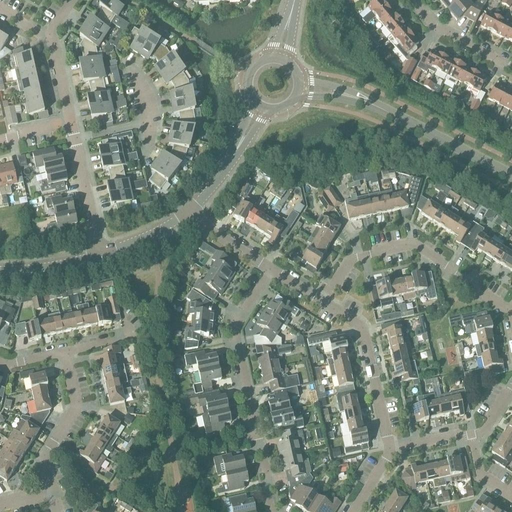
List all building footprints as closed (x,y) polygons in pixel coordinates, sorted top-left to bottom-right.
[(98,16),(111,24),(115,17),(116,18),(122,9),(121,8),(122,7),(116,3),(115,5),(107,0),(102,0),(99,7),(103,9),(98,16)] [(377,17),(387,8),(379,0),(376,0),(367,8),(371,13),(362,20),(366,25),(375,18),(377,17)] [(448,12),(461,0),(441,0),(439,2),(448,12)] [(465,0),(461,0),(448,12),(456,22),(464,15),(466,18),(475,23),(483,7),(476,4),(472,7),(465,0)] [(337,9),(336,9),(337,10),(342,15),(347,10),(342,4),(337,9)] [(394,17),(395,16),(394,17),(387,8),(377,17),(375,18),(383,27),(395,17),(394,17)] [(496,24),(498,20),(502,13),(495,10),(492,17),(487,14),(480,27),(491,33),(496,24)] [(106,31),(111,24),(98,16),(94,23),(90,21),(85,29),(102,40),(107,32),(106,31)] [(402,26),(403,26),(395,16),(394,17),(395,17),(383,27),(391,36),(402,26)] [(502,39),(509,25),(498,20),(496,24),(491,33),(502,39)] [(122,22),(118,28),(124,32),(129,25),(122,22)] [(511,43),(511,26),(509,25),(502,39),(511,43)] [(395,49),(399,45),(410,35),(402,26),(391,36),(387,39),(395,49)] [(97,48),(102,40),(85,29),(79,37),(83,40),(79,47),(80,48),(82,56),(96,52),(95,48),(96,48),(97,48)] [(139,56),(150,38),(142,33),(141,34),(134,29),(126,42),(133,46),(131,50),(139,56)] [(0,35),(0,61),(11,54),(3,49),(8,41),(0,35)] [(402,57),(406,54),(409,57),(414,54),(411,51),(418,45),(410,35),(399,45),(395,49),(402,57)] [(155,61),(166,50),(166,49),(166,50),(158,45),(159,44),(150,38),(139,56),(148,61),(150,57),(155,60),(155,61)] [(413,57),(418,59),(422,49),(417,47),(413,57)] [(161,77),(178,66),(173,57),(172,58),(166,50),(167,50),(166,50),(155,61),(156,61),(159,66),(155,69),(161,77)] [(186,51),(181,54),(184,59),(189,55),(186,51)] [(81,74),(102,70),(99,60),(98,60),(96,52),(82,56),(84,64),(79,65),(81,74)] [(436,71),(443,58),(432,52),(428,58),(424,56),(417,69),(420,70),(425,65),(436,71)] [(16,70),(33,66),(31,54),(13,58),(16,70)] [(453,63),(454,62),(453,62),(453,63),(443,58),(436,71),(447,77),(454,63),(453,63)] [(408,79),(416,63),(408,59),(400,75),(408,79)] [(464,69),(465,68),(454,62),(453,63),(454,63),(447,77),(445,80),(455,86),(457,82),(464,69)] [(20,81),(36,78),(33,66),(16,70),(18,70),(20,81)] [(174,88),(188,83),(188,82),(183,75),(184,74),(178,66),(161,77),(166,85),(170,83),(174,88),(173,88),(174,88)] [(117,67),(109,69),(111,75),(113,75),(118,74),(117,67)] [(464,69),(457,82),(468,88),(475,74),(464,69)] [(90,91),(104,88),(103,80),(104,80),(102,70),(81,74),(84,84),(88,83),(90,91)] [(475,74),(468,88),(479,93),(486,80),(475,74)] [(23,93),(38,89),(36,78),(20,81),(23,93)] [(172,105),(192,102),(191,92),(190,92),(188,83),(174,88),(174,89),(175,95),(170,95),(172,105)] [(495,103),(503,89),(495,85),(488,100),(495,103)] [(89,110),(110,105),(107,96),(106,96),(104,88),(90,91),(92,99),(87,100),(89,110)] [(24,105),(41,101),(38,89),(23,93),(26,104),(24,105)] [(502,107),(509,92),(503,89),(495,103),(502,107)] [(130,93),(132,100),(138,98),(136,92),(130,93)] [(509,111),(511,104),(511,93),(509,92),(502,107),(509,111)] [(41,101),(24,105),(27,117),(38,114),(39,120),(48,118),(46,112),(44,113),(41,101)] [(475,101),(468,114),(473,117),(480,104),(475,101)] [(112,115),(111,114),(111,111),(126,108),(125,102),(123,102),(117,104),(110,105),(89,110),(92,120),(96,119),(98,127),(112,124),(111,115),(112,115)] [(179,121),(195,121),(194,121),(193,112),(194,112),(192,102),(172,105),(174,115),(178,114),(179,120),(179,121)] [(8,108),(4,109),(8,127),(17,125),(14,111),(13,109),(13,107),(8,108)] [(195,122),(195,121),(179,121),(178,127),(173,126),(171,136),(191,141),(193,131),(192,131),(194,122),(195,122)] [(101,162),(121,157),(119,147),(118,148),(116,140),(128,137),(128,139),(132,138),(131,133),(112,137),(113,140),(101,143),(103,151),(99,152),(101,162)] [(188,150),(191,141),(171,136),(168,145),(173,146),(171,152),(171,153),(185,160),(185,159),(187,150),(188,150)] [(45,174),(64,170),(61,158),(48,161),(45,152),(33,154),(35,163),(37,163),(38,168),(43,167),(45,174)] [(185,160),(171,153),(167,158),(164,155),(157,163),(174,176),(180,168),(179,167),(184,160),(185,160)] [(24,156),(17,158),(18,163),(20,168),(26,167),(24,156)] [(109,178),(124,175),(122,167),(123,167),(121,157),(101,162),(103,171),(108,170),(109,178)] [(167,184),(174,176),(157,163),(151,171),(155,174),(148,182),(160,191),(166,183),(167,184)] [(0,168),(4,188),(6,196),(11,194),(10,189),(12,186),(17,185),(17,184),(16,179),(12,164),(0,167),(0,168)] [(64,170),(45,174),(47,182),(41,183),(42,188),(40,188),(41,194),(54,191),(53,185),(67,182),(64,170)] [(132,182),(129,182),(126,183),(124,175),(109,178),(111,186),(107,187),(109,197),(129,193),(147,189),(145,180),(133,183),(132,182)] [(393,197),(396,211),(408,208),(407,206),(414,205),(421,180),(411,177),(408,186),(412,187),(410,193),(393,197)] [(244,223),(255,206),(256,204),(246,198),(251,189),(244,185),(231,207),(237,211),(232,218),(243,224),(244,223)] [(275,196),(280,188),(276,185),(271,193),(275,196)] [(280,188),(275,196),(280,199),(285,191),(280,188)] [(323,193),(334,209),(341,204),(330,189),(323,193)] [(451,190),(448,194),(458,201),(461,197),(451,190)] [(129,193),(109,197),(111,207),(116,206),(118,216),(132,213),(130,203),(131,202),(129,193)] [(328,213),(334,209),(323,193),(317,197),(328,213)] [(439,209),(441,206),(447,197),(440,193),(436,199),(438,200),(434,206),(420,197),(416,210),(421,213),(420,215),(431,222),(435,216),(439,209)] [(361,219),(358,205),(355,195),(349,196),(350,200),(344,202),(348,222),(361,219)] [(384,214),(396,211),(393,197),(381,199),(384,214)] [(55,217),(73,213),(71,201),(57,204),(56,198),(44,200),(46,206),(52,205),(55,217)] [(372,216),(384,214),(381,199),(369,202),(372,216)] [(361,219),(372,216),(369,202),(358,205),(361,219)] [(144,215),(152,213),(151,205),(141,207),(143,215),(144,215)] [(254,229),(262,217),(265,212),(255,206),(244,223),(254,229)] [(441,206),(439,209),(435,216),(431,222),(441,228),(449,216),(453,209),(448,206),(446,209),(441,206)] [(292,212),(285,223),(276,217),(272,223),(264,236),(271,240),(268,243),(272,246),(279,235),(283,239),(298,216),(292,212)] [(73,213),(55,217),(56,224),(46,226),(48,235),(49,241),(65,237),(63,228),(76,225),(73,213)] [(451,234),(459,222),(449,216),(441,228),(451,234)] [(264,236),(272,223),(262,217),(254,229),(264,236)] [(321,231),(333,239),(340,228),(327,221),(324,226),(318,222),(315,227),(321,231)] [(465,247),(478,227),(473,224),(473,225),(470,223),(467,224),(466,226),(459,222),(451,234),(458,238),(455,242),(459,245),(460,244),(465,247)] [(482,254),(490,242),(484,238),(486,236),(485,233),(483,231),(484,230),(478,227),(465,247),(470,250),(469,251),(473,254),(476,250),(482,254)] [(327,249),(333,239),(321,231),(317,236),(314,233),(310,239),(327,249)] [(48,235),(35,238),(37,246),(50,243),(49,241),(48,235)] [(320,259),(327,249),(310,239),(308,243),(312,245),(308,251),(320,259),(321,259),(320,259)] [(492,260),(500,248),(490,242),(482,254),(492,260)] [(503,267),(510,254),(500,248),(492,260),(503,267)] [(322,260),(321,259),(320,259),(308,251),(301,261),(295,257),(291,262),(301,269),(306,272),(309,267),(315,271),(322,260)] [(511,251),(510,254),(503,267),(511,272),(511,273),(511,274),(511,275),(511,274),(511,273),(511,251)] [(209,274),(226,285),(229,279),(230,280),(234,274),(229,271),(228,269),(225,267),(229,260),(216,253),(211,261),(215,263),(209,274)] [(411,279),(415,298),(416,299),(420,298),(420,296),(426,295),(427,299),(429,300),(436,299),(436,296),(431,273),(411,277),(410,278),(411,279)] [(223,290),(226,285),(209,274),(202,284),(198,281),(193,289),(205,297),(209,291),(213,293),(215,293),(220,296),(224,290),(223,290)] [(404,301),(415,298),(411,279),(410,278),(411,277),(410,278),(410,279),(399,282),(403,296),(404,301)] [(391,299),(403,296),(399,282),(388,284),(391,299)] [(388,284),(387,283),(375,285),(375,287),(368,289),(373,311),(381,309),(379,301),(386,300),(388,306),(392,305),(391,299),(388,284)] [(192,323),(213,325),(214,313),(210,313),(210,312),(209,312),(209,310),(213,305),(192,292),(187,300),(190,302),(190,304),(188,304),(187,316),(192,316),(192,323)] [(41,298),(31,300),(34,312),(43,309),(41,298)] [(98,325),(99,327),(111,324),(109,317),(119,315),(115,298),(107,299),(107,300),(105,300),(106,308),(95,311),(98,325)] [(14,312),(3,307),(3,306),(4,304),(0,302),(0,324),(2,321),(8,324),(14,312)] [(264,314),(282,325),(286,319),(287,319),(290,315),(295,318),(298,312),(286,304),(283,308),(282,307),(279,308),(271,302),(267,307),(268,309),(264,314)] [(98,325),(95,311),(89,312),(87,306),(82,307),(87,328),(98,325),(98,327),(99,327),(98,325)] [(75,330),(87,328),(82,307),(77,308),(79,315),(72,316),(75,330)] [(278,331),(282,325),(264,314),(261,320),(259,320),(256,325),(265,331),(261,337),(265,340),(266,347),(281,346),(281,341),(276,337),(278,333),(278,331)] [(490,331),(490,332),(491,331),(489,319),(481,320),(480,314),(461,319),(463,328),(469,327),(471,335),(475,334),(475,335),(490,331)] [(63,333),(60,319),(59,315),(47,317),(48,321),(52,336),(63,333)] [(63,333),(75,330),(72,316),(60,319),(63,333)] [(40,338),(52,336),(48,321),(37,324),(40,340),(40,338)] [(388,344),(407,339),(405,330),(402,328),(400,322),(380,326),(381,332),(382,337),(386,336),(388,344)] [(212,337),(213,325),(192,323),(191,330),(186,330),(185,341),(184,350),(197,348),(198,336),(205,337),(208,337),(212,337)] [(28,343),(40,340),(37,324),(24,327),(24,325),(15,327),(14,335),(18,338),(26,336),(28,343)] [(425,330),(421,331),(420,326),(415,327),(413,331),(414,338),(422,336),(426,335),(425,330)] [(490,332),(490,331),(475,335),(478,346),(492,343),(490,332)] [(345,350),(345,351),(346,350),(344,338),(332,340),(331,334),(319,337),(320,343),(328,341),(330,354),(345,350)] [(391,355),(405,352),(409,351),(407,339),(388,344),(391,355)] [(173,355),(178,354),(176,342),(170,343),(173,355)] [(481,358),(495,355),(492,343),(478,346),(481,358)] [(261,373),(278,369),(276,357),(290,353),(290,346),(281,346),(266,347),(263,347),(266,359),(258,360),(261,373)] [(102,371),(116,368),(113,356),(120,354),(119,347),(103,351),(104,358),(94,360),(95,364),(100,363),(102,371)] [(345,351),(345,350),(330,354),(332,360),(328,361),(329,366),(347,362),(345,351)] [(393,367),(408,364),(405,352),(391,355),(393,367)] [(198,373),(218,368),(215,356),(200,359),(199,353),(184,357),(186,368),(196,366),(198,373)] [(495,355),(481,358),(485,378),(499,375),(497,367),(502,366),(501,361),(497,362),(495,355)] [(477,358),(465,360),(468,372),(480,369),(477,358)] [(331,378),(336,377),(350,374),(347,362),(329,366),(331,378)] [(408,364),(393,367),(395,374),(390,375),(393,386),(418,380),(414,362),(408,364)] [(104,383),(126,378),(123,366),(116,368),(102,371),(104,383)] [(218,368),(198,373),(200,385),(192,387),(194,396),(208,393),(206,384),(220,380),(218,368)] [(278,369),(261,373),(263,385),(276,382),(278,391),(299,387),(296,376),(281,380),(278,369)] [(13,376),(12,382),(30,378),(29,372),(13,376)] [(337,396),(354,392),(352,386),(353,386),(350,374),(336,377),(338,389),(335,389),(337,396)] [(34,377),(28,378),(28,379),(31,391),(45,387),(45,388),(47,387),(44,375),(34,377)] [(107,394),(121,391),(120,385),(127,383),(126,378),(104,383),(107,394)] [(431,380),(432,385),(433,389),(439,388),(437,379),(431,380)] [(45,387),(31,391),(34,402),(48,399),(45,388),(45,387)] [(121,391),(107,394),(110,406),(124,403),(122,397),(131,395),(130,389),(121,391)] [(289,411),(290,411),(289,411),(288,405),(293,404),(291,399),(295,398),(293,391),(279,394),(281,401),(268,404),(270,416),(289,412),(289,411)] [(463,416),(463,414),(469,413),(464,391),(458,392),(459,398),(447,400),(451,414),(458,413),(459,417),(463,416)] [(208,416),(227,411),(224,397),(215,400),(213,392),(196,396),(198,404),(201,403),(204,417),(208,416)] [(344,413),(358,410),(355,398),(354,392),(337,396),(338,401),(341,401),(344,413)] [(439,417),(436,403),(434,395),(422,398),(427,420),(439,417)] [(428,421),(427,420),(422,398),(416,399),(417,407),(412,408),(410,401),(404,402),(407,416),(409,425),(428,421)] [(34,402),(26,404),(29,415),(30,419),(39,421),(44,422),(49,414),(48,411),(49,411),(50,411),(48,399),(34,402)] [(439,417),(451,414),(447,400),(436,403),(439,417)] [(346,425),(360,421),(359,415),(360,415),(361,413),(360,411),(359,409),(358,410),(344,413),(346,425)] [(227,411),(208,416),(211,428),(204,430),(206,439),(220,436),(218,427),(230,424),(227,411)] [(289,412),(270,416),(273,428),(286,425),(288,431),(303,428),(300,416),(292,418),(290,411),(289,411),(289,412)] [(22,421),(15,431),(20,434),(32,442),(39,431),(45,422),(44,422),(39,421),(30,419),(30,418),(22,417),(20,420),(22,421)] [(100,427),(113,435),(119,425),(107,417),(100,427)] [(363,433),(365,432),(363,433),(360,421),(346,425),(349,436),(363,433)] [(106,445),(113,435),(100,427),(94,438),(106,445)] [(15,431),(9,441),(13,444),(26,452),(32,442),(20,434),(15,431)] [(280,459),(300,454),(298,447),(304,445),(301,432),(287,435),(289,442),(277,445),(280,459)] [(363,433),(349,436),(351,448),(343,450),(345,456),(358,453),(357,453),(368,451),(367,445),(368,445),(365,432),(363,433)] [(510,451),(511,447),(511,438),(504,433),(497,443),(510,451)] [(112,449),(106,445),(94,438),(88,448),(100,455),(103,450),(109,454),(112,449)] [(9,441),(2,451),(7,454),(10,456),(19,462),(23,456),(26,452),(13,444),(9,441)] [(511,457),(511,452),(510,451),(497,443),(491,454),(494,456),(491,461),(504,469),(511,457)] [(93,466),(100,455),(88,448),(83,454),(79,452),(77,456),(93,466)] [(2,451),(0,454),(0,464),(13,472),(19,462),(10,456),(7,454),(2,451)] [(285,492),(308,477),(310,473),(307,460),(302,462),(300,454),(280,459),(283,472),(292,470),(294,477),(285,479),(287,489),(285,492)] [(225,475),(245,471),(242,458),(228,462),(226,456),(221,457),(223,468),(225,475)] [(450,477),(451,483),(470,479),(467,465),(465,460),(459,462),(458,459),(446,461),(446,462),(446,463),(447,463),(450,477)] [(444,479),(450,477),(447,463),(446,463),(446,462),(446,461),(446,462),(446,463),(435,466),(440,488),(445,486),(444,479)] [(0,484),(2,484),(3,481),(6,483),(13,472),(0,464),(0,484)] [(426,483),(423,468),(415,470),(414,466),(410,467),(411,471),(404,473),(400,480),(408,490),(414,486),(426,483)] [(434,489),(440,488),(435,466),(423,468),(426,483),(433,481),(434,489)] [(245,471),(225,475),(227,484),(221,485),(222,488),(216,490),(217,496),(239,491),(238,485),(247,483),(245,471)] [(302,511),(308,511),(317,498),(301,488),(308,477),(285,492),(291,498),(297,502),(294,507),(302,511)] [(388,502),(400,510),(407,500),(394,492),(388,502)] [(254,511),(252,501),(242,504),(241,496),(223,500),(225,508),(231,506),(231,511),(254,511)] [(317,498),(308,511),(334,511),(340,504),(332,499),(328,505),(317,498)] [(493,511),(495,510),(488,506),(491,502),(487,499),(483,504),(478,501),(471,511),(493,511)] [(94,511),(96,508),(99,504),(94,501),(87,511),(94,511)] [(398,511),(400,510),(388,502),(381,511),(398,511)]
